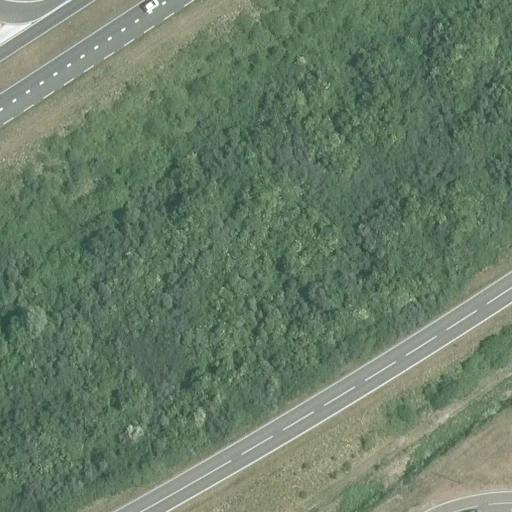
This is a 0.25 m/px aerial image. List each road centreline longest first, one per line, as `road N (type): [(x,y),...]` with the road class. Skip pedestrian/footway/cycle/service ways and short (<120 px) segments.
road 1 (primary): [(146,511),(511,291)]
road 2 (primary): [(0,100),(152,0)]
